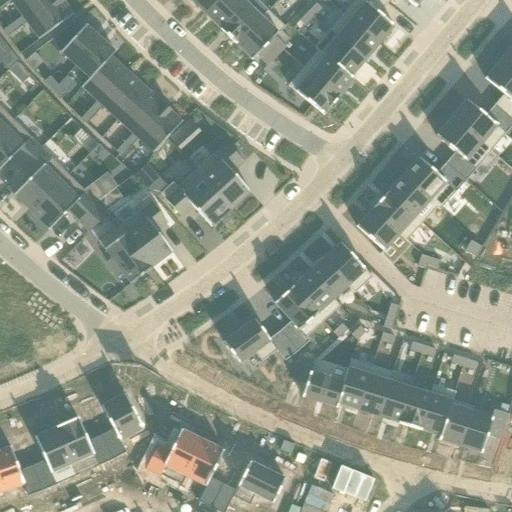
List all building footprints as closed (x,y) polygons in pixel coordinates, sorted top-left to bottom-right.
[(10,0),(9,1),(21,17),(23,20),(51,0),(10,0)] [(51,0),(23,20),(26,23),(38,40),(73,15),(63,2),(64,2),(62,0),(51,0)] [(188,0),(204,15),(219,0),(188,0)] [(219,0),(204,15),(220,30),(249,0),(219,0)] [(249,0),(220,30),(235,45),(268,12),(255,0),(249,0)] [(383,0),(354,0),(342,15),(378,45),(394,27),(378,14),(387,3),(383,0)] [(316,4),(307,13),(313,18),(321,10),(316,4)] [(268,12),(235,45),(252,61),(256,57),(275,37),(280,32),(284,28),(268,12)] [(307,13),(299,21),(305,27),(313,18),(307,13)] [(342,15),(329,31),(364,61),(378,45),(342,15)] [(21,17),(11,24),(16,30),(26,23),(23,20),(21,17)] [(11,24),(2,31),(4,34),(6,38),(16,30),(11,24)] [(85,26),(60,53),(75,67),(100,39),(85,26)] [(329,31),(315,48),(353,81),(354,80),(351,77),(364,61),(329,31)] [(280,32),(275,37),(283,46),(289,40),(280,32)] [(275,37),(256,57),(266,66),(282,50),(285,47),(283,46),(275,37)] [(100,39),(75,67),(89,79),(81,88),(114,52),(100,39)] [(3,42),(0,43),(0,54),(3,58),(0,60),(0,62),(7,71),(18,61),(3,42)] [(511,46),(500,61),(511,71),(511,46)] [(317,51),(303,68),(339,98),(353,81),(315,48),(314,48),(317,51)] [(114,52),(81,88),(96,102),(99,105),(128,73),(111,57),(115,53),(114,52)] [(511,71),(500,61),(484,79),(503,95),(494,106),(511,121),(511,71)] [(303,68),(288,86),(323,116),(339,98),(303,68)] [(128,73),(99,105),(102,107),(117,121),(146,89),(128,73)] [(49,77),(44,82),(52,91),(58,86),(49,77)] [(58,86),(52,91),(60,100),(66,95),(58,86)] [(146,89),(117,121),(132,134),(135,137),(164,105),(146,89)] [(0,134),(13,121),(0,108),(0,100),(1,100),(0,99),(0,134)] [(466,100),(451,119),(490,152),(491,151),(511,125),(511,121),(494,106),(485,116),(484,116),(484,115),(479,111),(466,100)] [(96,102),(88,111),(94,116),(102,107),(99,105),(96,102)] [(164,105),(135,137),(138,140),(153,154),(182,122),(170,111),(171,111),(164,105)] [(88,111),(80,120),(83,122),(86,125),(94,116),(88,111)] [(451,119),(435,137),(448,148),(447,148),(453,152),(454,153),(445,164),(465,182),(490,152),(451,119)] [(13,121),(0,134),(0,169),(12,157),(22,167),(41,149),(13,121)] [(132,134),(124,143),(130,149),(138,140),(135,137),(132,134)] [(124,143),(116,152),(118,155),(121,157),(130,149),(124,143)] [(226,143),(195,171),(230,210),(250,193),(232,173),(243,162),(226,143)] [(32,177),(13,196),(31,214),(68,176),(41,149),(22,167),(32,177)] [(418,158),(402,176),(439,210),(465,182),(445,164),(436,174),(418,158)] [(172,183),(160,194),(181,218),(193,208),(211,228),(230,210),(195,171),(177,188),(172,183)] [(68,176),(31,214),(49,231),(68,212),(78,222),(96,204),(68,176)] [(402,176),(387,193),(421,224),(436,208),(439,211),(439,210),(402,176)] [(387,193),(372,209),(406,241),(421,224),(387,193)] [(138,212),(119,226),(151,269),(172,253),(156,231),(167,223),(147,197),(134,206),(138,212)] [(96,204),(78,222),(89,233),(107,214),(96,204)] [(372,209),(355,227),(383,252),(398,235),(405,242),(406,241),(372,209)] [(119,226),(98,243),(111,259),(106,263),(116,277),(121,273),(130,285),(151,269),(119,226)] [(470,241),(464,252),(475,258),(481,247),(470,241)] [(340,243),(323,259),(354,293),(371,278),(340,243)] [(421,255),(417,267),(425,270),(426,266),(428,258),(421,255)] [(428,258),(426,266),(437,269),(440,262),(428,258)] [(323,259),(307,273),(338,308),(339,308),(332,301),(347,287),(354,294),(354,293),(323,259)] [(307,273),(291,288),(322,323),(338,308),(307,273)] [(291,288),(274,304),(290,322),(280,331),(297,352),(309,341),(305,338),(322,323),(291,288)] [(390,304),(386,316),(394,318),(398,307),(390,304)] [(386,316),(383,327),(390,330),(394,318),(386,316)] [(254,320),(222,343),(238,365),(255,353),(261,362),(276,351),(284,362),(297,352),(280,331),(269,340),(254,320)] [(342,324),(332,333),(338,339),(347,331),(342,324)] [(360,327),(351,335),(356,341),(365,333),(360,327)] [(382,333),(379,341),(391,345),(394,337),(382,333)] [(412,343),(409,350),(421,354),(423,346),(412,343)] [(423,346),(421,354),(432,358),(435,350),(423,346)] [(300,355),(292,381),(305,385),(301,397),(336,408),(351,360),(350,360),(343,383),(309,373),(314,359),(300,355)] [(453,356),(450,364),(462,367),(464,359),(453,356)] [(464,359),(462,367),(474,371),(476,363),(464,359)] [(351,360),(336,408),(337,409),(338,405),(357,411),(371,367),(351,360)] [(371,367),(357,411),(378,418),(392,373),(371,367)] [(392,373),(378,418),(398,424),(399,424),(410,389),(390,383),(393,373),(392,373)] [(410,389),(399,424),(419,431),(433,386),(432,386),(429,395),(410,389)] [(433,386),(419,431),(420,431),(439,437),(438,441),(439,441),(454,392),(433,386)] [(454,392),(439,441),(459,447),(472,407),(452,401),(455,393),(454,392)] [(124,394),(100,407),(113,431),(101,438),(112,460),(125,453),(119,442),(143,429),(124,394)] [(472,407),(459,447),(481,454),(486,437),(500,441),(508,415),(493,411),(491,418),(472,412),(473,408),(472,407)] [(77,418),(56,428),(77,476),(112,460),(101,438),(88,441),(77,418)] [(44,461),(32,466),(41,491),(77,476),(56,428),(34,438),(44,461)] [(157,446),(145,470),(159,477),(160,475),(180,485),(184,476),(202,441),(180,430),(169,452),(157,446)] [(202,441),(184,476),(205,487),(198,502),(211,508),(223,485),(210,478),(223,451),(202,441)] [(10,447),(0,450),(0,489),(1,493),(23,485),(27,496),(41,491),(32,466),(19,471),(10,447)] [(223,485),(211,508),(218,511),(224,511),(232,497),(249,505),(254,495),(272,504),(284,480),(249,462),(235,491),(223,485)]
